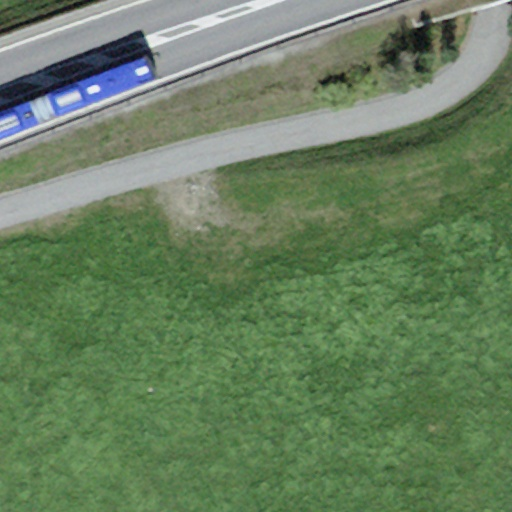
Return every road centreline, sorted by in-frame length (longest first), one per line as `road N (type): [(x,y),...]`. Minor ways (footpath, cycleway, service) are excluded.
road 1 (track): [(0,211),(421,107),(457,87),(479,61),(491,25)]
road 2 (primary): [(0,98),(273,0)]
